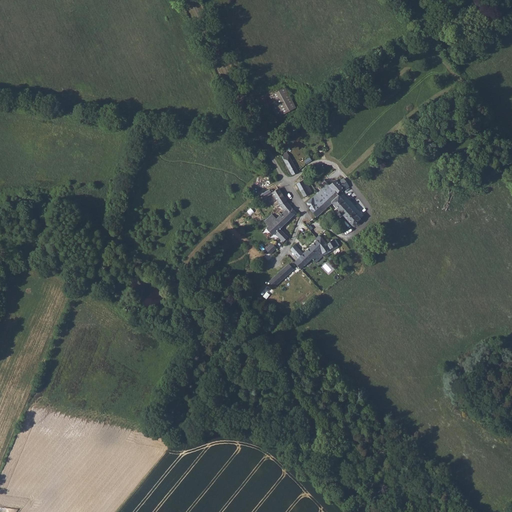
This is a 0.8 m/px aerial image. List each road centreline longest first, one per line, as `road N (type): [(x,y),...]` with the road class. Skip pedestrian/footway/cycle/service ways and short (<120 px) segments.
road 1 (unclassified): [(192,0),(285,182)]
road 2 (track): [(303,211),(285,182),(316,164),(341,172),(367,210),(364,226),(344,241)]
